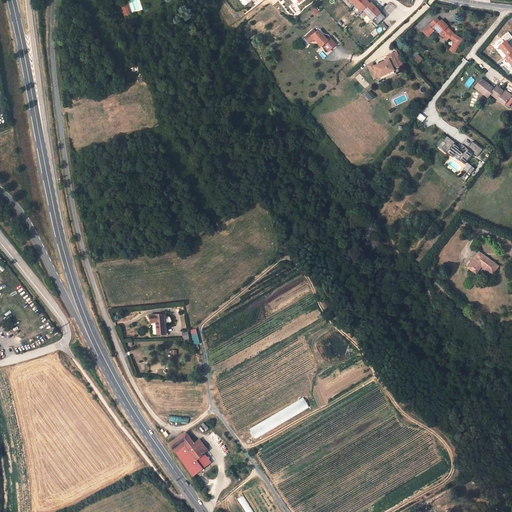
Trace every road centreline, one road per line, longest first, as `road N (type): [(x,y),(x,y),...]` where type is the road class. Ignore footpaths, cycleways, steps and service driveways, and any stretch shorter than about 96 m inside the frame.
road 1 (residential): [(52,0),(56,104),(80,241),(122,356),(169,428)]
road 2 (primary): [(0,190),(146,429)]
road 3 (primary): [(64,250),(11,0)]
road 4 (primary): [(64,250),(29,0)]
road 5 (primary): [(146,429),(109,370),(64,250)]
road 6 (residential): [(0,363),(59,348),(68,336),(0,239)]
road 7 (track): [(169,428),(190,426),(216,409),(252,462),(252,474),(207,511)]
